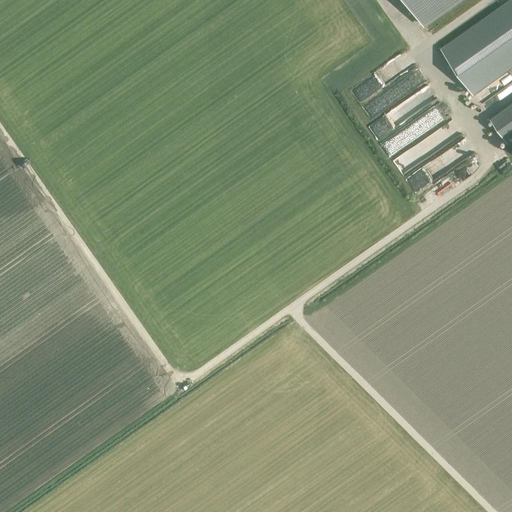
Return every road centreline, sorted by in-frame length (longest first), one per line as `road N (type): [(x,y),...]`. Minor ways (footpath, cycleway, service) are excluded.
road 1 (track): [(479,175),(180,384),(0,128)]
road 2 (track): [(492,511),(292,310)]
